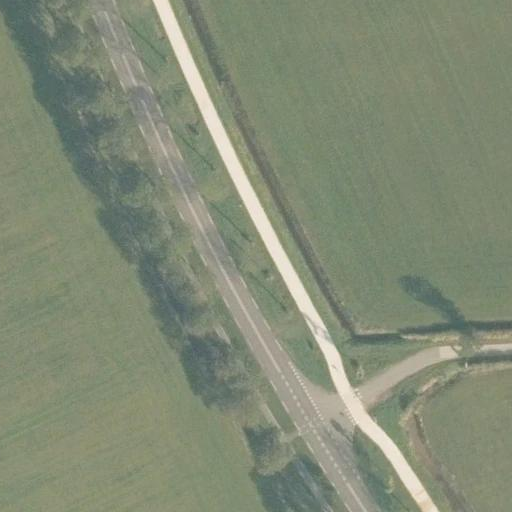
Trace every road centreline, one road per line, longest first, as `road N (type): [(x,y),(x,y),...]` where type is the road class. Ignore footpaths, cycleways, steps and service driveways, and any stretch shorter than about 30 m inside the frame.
road 1 (primary): [(309,424),(203,238),(98,0)]
road 2 (unclassified): [(309,424),(424,356),(511,348)]
